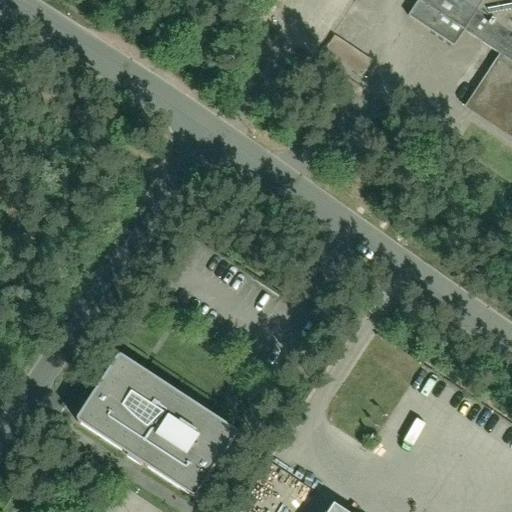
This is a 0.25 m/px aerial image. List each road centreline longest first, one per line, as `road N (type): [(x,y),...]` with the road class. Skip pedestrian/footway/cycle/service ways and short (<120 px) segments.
road 1 (residential): [(202,127),(0,451)]
road 2 (residential): [(202,127),(511,340)]
road 3 (residential): [(0,3),(202,127)]
